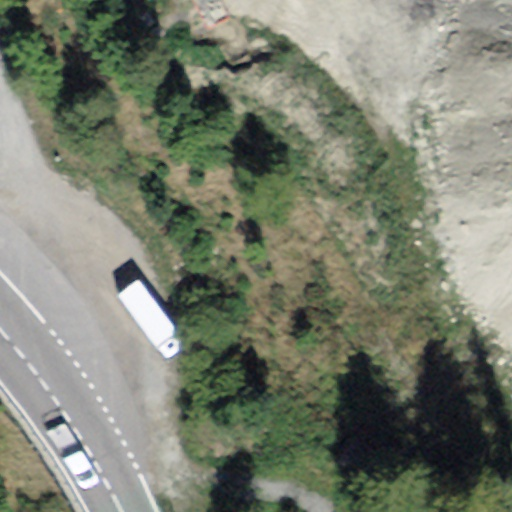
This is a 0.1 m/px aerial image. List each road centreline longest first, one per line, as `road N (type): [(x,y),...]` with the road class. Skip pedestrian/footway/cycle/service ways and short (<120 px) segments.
road 1 (track): [(18,348),(0,113)]
road 2 (primary): [(124,511),(73,423),(0,329)]
